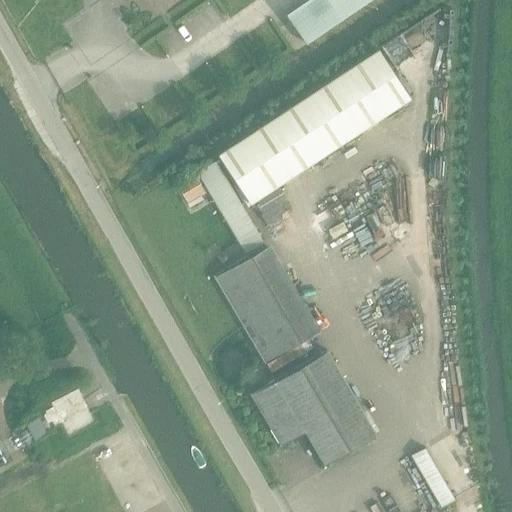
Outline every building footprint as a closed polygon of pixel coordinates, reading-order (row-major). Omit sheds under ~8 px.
[(306,45),(372,0),(313,0),(287,18),(306,45)] [(250,204),(411,99),(378,49),(217,155),(250,204)] [(205,194),(195,176),(177,186),(188,204),(205,194)] [(278,189),(257,203),(264,213),(285,199),(278,189)] [(278,205),(261,216),(267,225),(284,213),(278,205)] [(264,363),(320,330),(270,245),(214,278),(264,363)] [(222,254),(218,257),(224,267),(232,262),(228,255),(222,254)] [(378,434),(377,432),(328,350),(250,395),(280,447),(305,433),(323,465),(378,434)] [(456,499),(455,498),(426,447),(410,456),(441,508),(456,499)] [(95,462),(44,490),(56,511),(100,511),(102,511),(95,499),(111,490),(95,462)]
